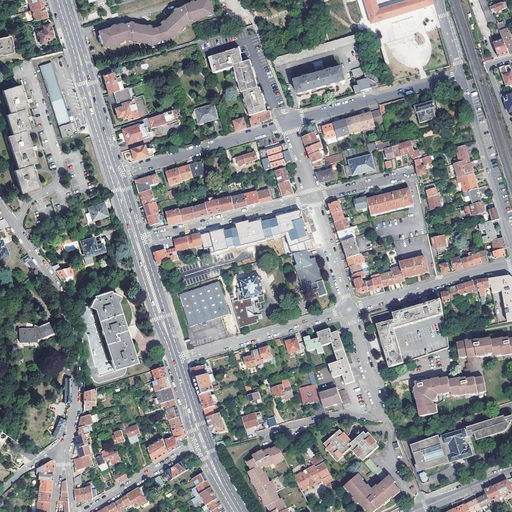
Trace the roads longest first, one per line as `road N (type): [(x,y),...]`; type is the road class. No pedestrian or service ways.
road 1 (residential): [(63,454),(75,403),(72,337),(59,291),(15,227)]
road 2 (residential): [(15,227),(32,196),(60,177),(26,61)]
road 3 (residential): [(461,74),(511,250)]
road 4 (secondary): [(61,0),(115,174)]
road 5 (residential): [(115,174),(288,123)]
road 6 (residential): [(175,359),(348,309)]
road 7 (residential): [(288,123),(461,74)]
road 8 (residential): [(137,240),(311,197)]
road 9 (residential): [(348,309),(511,262)]
road 10 (residential): [(85,511),(202,443)]
road 11 (residential): [(257,438),(340,414),(381,417)]
road 12 (secondary): [(137,240),(175,359)]
